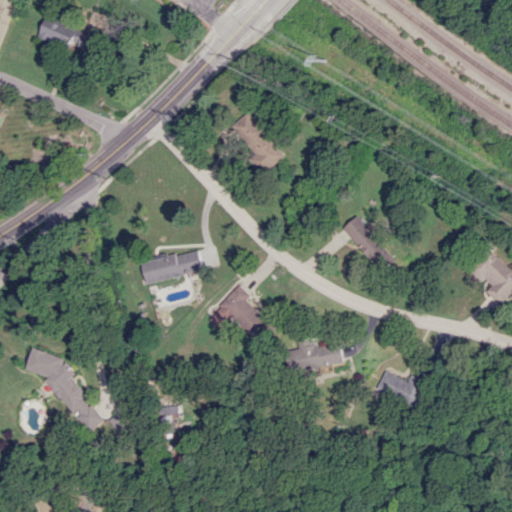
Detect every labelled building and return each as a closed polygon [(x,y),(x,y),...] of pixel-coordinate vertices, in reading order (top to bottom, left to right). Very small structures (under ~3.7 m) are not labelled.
[(69,51),(81,29),(65,21),(63,25),(48,17),(38,35),(69,51)] [(283,156),(249,111),(230,125),(265,170),(283,156)] [(357,215),(343,228),(378,266),(392,253),(357,215)] [(202,270),(198,248),(141,261),(145,282),(202,270)] [(487,285),(485,288),(505,307),(511,298),(511,269),(490,249),(471,269),(487,285)] [(246,300),(251,295),(240,285),(208,318),(219,329),(231,316),(258,342),(273,325),(246,300)] [(345,365),(344,344),(317,346),(317,338),(293,340),(296,369),(345,365)] [(26,369),(48,376),(47,379),(77,419),(86,422),(92,430),(106,420),(96,406),(84,403),(86,395),(73,378),(75,373),(63,357),(33,347),(26,369)] [(378,389),(419,408),(431,383),(411,374),(408,380),(387,370),(378,389)] [(132,422),(117,413),(111,424),(126,433),(132,422)]
